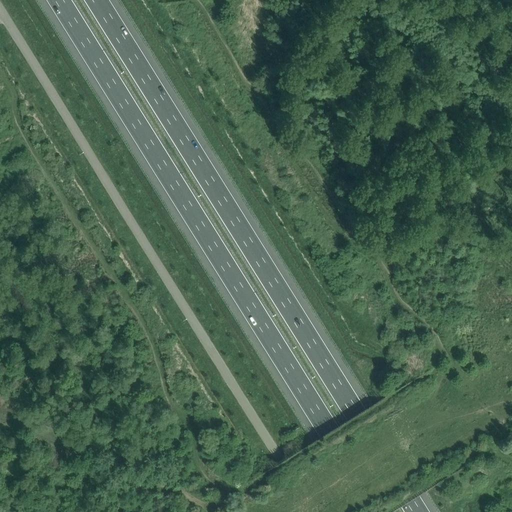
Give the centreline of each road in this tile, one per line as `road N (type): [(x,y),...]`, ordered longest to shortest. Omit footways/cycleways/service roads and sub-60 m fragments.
road 1 (motorway): [(417,511),(97,0)]
road 2 (motorway): [(59,0),(378,511)]
road 3 (unclassified): [(310,511),(0,13)]
